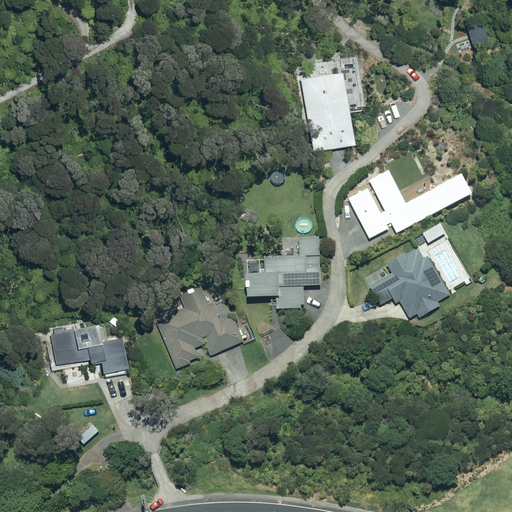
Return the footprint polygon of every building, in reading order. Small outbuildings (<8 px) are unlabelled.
[(338,74),(298,80),(309,151),(349,145),(338,74)] [(367,182),(382,211),(378,214),(366,191),(347,201),(367,241),(387,231),(385,227),(389,225),(395,235),(471,196),(460,176),(405,204),(388,171),(367,182)] [(303,311),(301,289),(318,288),(315,240),(296,242),(296,257),(262,259),(264,277),(242,278),(243,301),(273,300),(274,313),(303,311)] [(423,260),(418,250),(406,257),(404,255),(386,265),(392,275),(370,288),(380,306),(391,299),(394,304),(399,302),(409,320),(450,297),(427,257),(423,260)] [(205,345),(210,357),(242,343),(231,317),(218,322),(211,305),(207,306),(200,288),(178,297),(183,309),(154,322),(175,371),(189,366),(188,363),(198,359),(194,350),(205,345)] [(124,369),(119,338),(98,342),(95,325),(84,327),(84,322),(42,329),(49,370),(96,362),(98,374),(124,369)]
